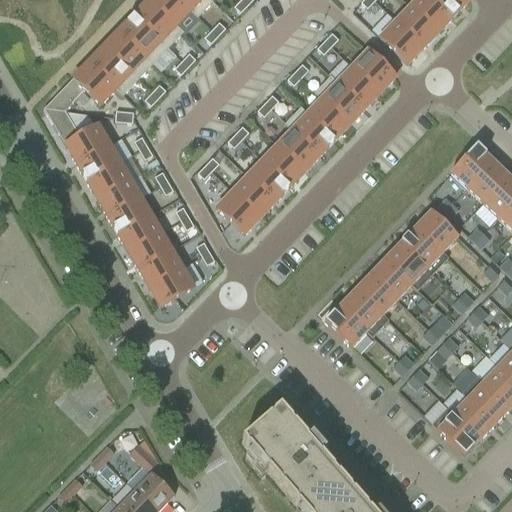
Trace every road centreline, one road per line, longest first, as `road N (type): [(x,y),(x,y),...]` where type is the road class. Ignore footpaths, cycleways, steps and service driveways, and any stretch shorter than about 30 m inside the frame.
road 1 (residential): [(456,511),(230,298)]
road 2 (residential): [(230,298),(439,81)]
road 3 (residential): [(150,365),(31,153)]
road 4 (residential): [(231,500),(150,365)]
